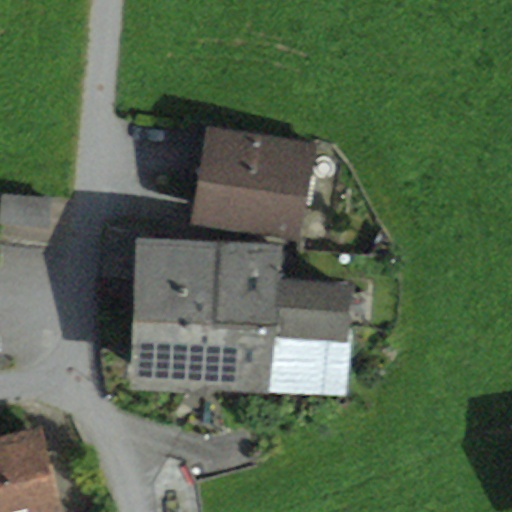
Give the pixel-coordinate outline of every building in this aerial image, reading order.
[(297,229),(313,145),(216,127),(201,213),(297,229)] [(5,196),(3,220),(48,225),(50,201),(5,196)] [(108,229),(106,269),(146,274),(149,238),(147,234),(108,229)] [(146,274),(137,371),(220,377),(266,380),(273,325),(276,283),(280,248),(238,244),(238,248),(168,240),(149,238),(146,274)] [(313,328),(313,326),(344,328),(347,292),(276,283),(273,325),(313,328)] [(266,380),(339,384),(344,328),(313,326),(313,328),(273,325),(266,380)] [(33,470),(46,467),(39,433),(25,436),(33,470)] [(50,511),(59,510),(50,466),(46,467),(33,470),(25,436),(0,441),(0,511),(50,511)]
